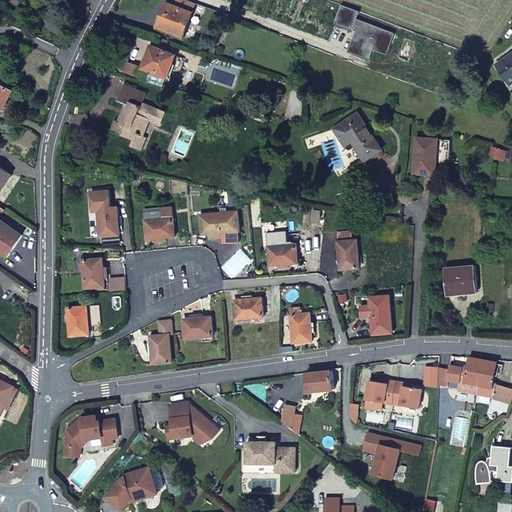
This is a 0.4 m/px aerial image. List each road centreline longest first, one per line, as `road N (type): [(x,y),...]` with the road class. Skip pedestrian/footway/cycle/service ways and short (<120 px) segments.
road 1 (residential): [(511,350),(414,345),(47,400)]
road 2 (residential): [(47,364),(45,149),(115,0)]
